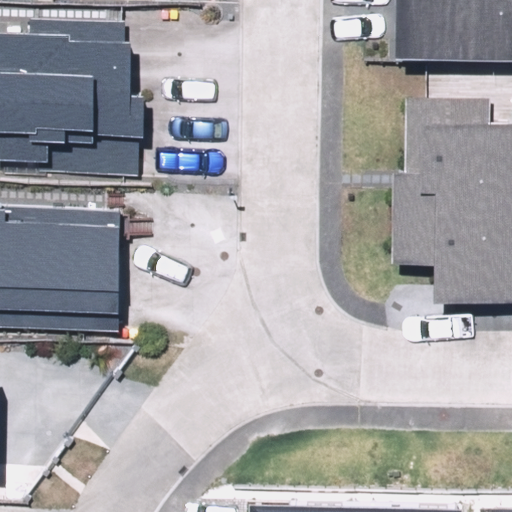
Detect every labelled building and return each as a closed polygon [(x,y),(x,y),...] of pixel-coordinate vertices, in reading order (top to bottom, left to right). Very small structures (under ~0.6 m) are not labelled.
[(511,0),(390,0),(388,58),(511,61),(511,0)] [(0,170),(128,175),(132,35),(0,31),(0,170)] [(396,293),(511,296),(511,102),(402,99),(396,293)] [(0,332),(116,336),(120,227),(0,223),(0,332)] [(511,511),(511,494),(490,494),(490,509),(461,509),(462,488),(357,487),(253,487),(253,511),(511,511)]
